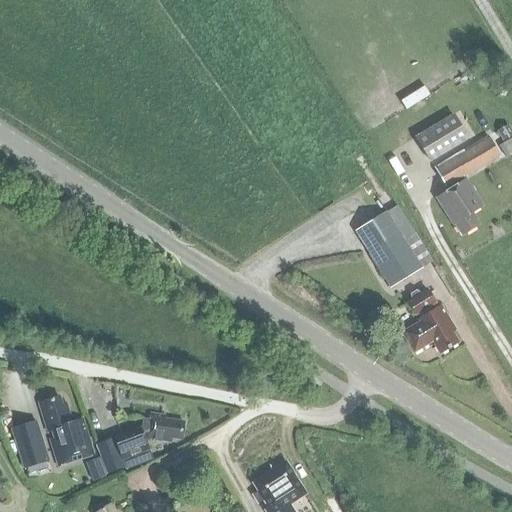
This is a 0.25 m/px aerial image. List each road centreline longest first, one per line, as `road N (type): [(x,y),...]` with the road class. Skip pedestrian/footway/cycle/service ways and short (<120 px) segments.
road 1 (tertiary): [(367,379),(0,141)]
road 2 (residential): [(367,379),(330,414),(297,413),(0,353)]
road 3 (tertiary): [(511,466),(367,379)]
